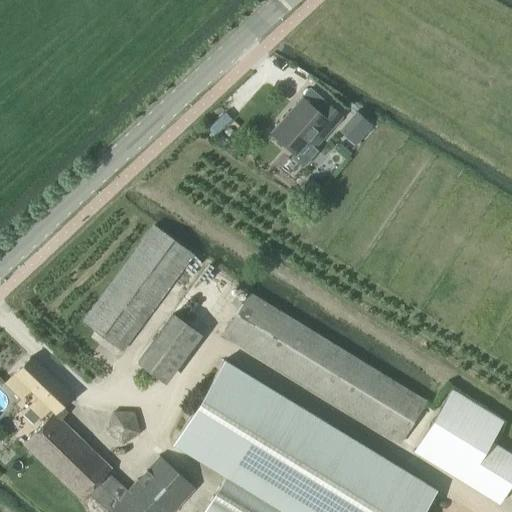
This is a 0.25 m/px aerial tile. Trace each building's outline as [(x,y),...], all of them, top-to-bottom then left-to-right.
[(325,102),(317,112),(301,98),(270,134),(294,155),(312,134),(320,141),(341,117),(325,102)] [(371,126),(355,112),(338,132),(354,145),(371,126)] [(121,351),(192,254),(153,225),(82,322),(121,351)] [(352,329),(340,349),(248,293),(222,335),(400,443),(426,401),(391,380),(404,360),(352,329)] [(169,382),(201,327),(170,310),(138,364),(169,382)] [(61,408),(72,397),(30,358),(4,384),(20,398),(25,393),(22,390),(26,387),(37,397),(28,406),(39,417),(45,411),(49,416),(22,443),(79,500),(87,492),(108,511),(106,511),(172,511),(195,488),(159,456),(127,491),(106,472),(110,468),(60,419),(66,413),(61,408)] [(423,511),(438,489),(398,464),(224,358),(170,446),(224,479),(203,511),(423,511)] [(446,473),(498,505),(511,481),(511,454),(490,441),(502,420),(451,389),(412,452),(446,473)] [(139,434),(133,413),(110,412),(104,432),(119,446),(139,434)]
